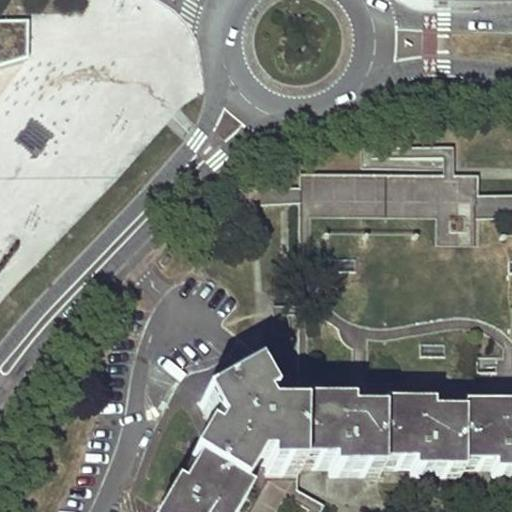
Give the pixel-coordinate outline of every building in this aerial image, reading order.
[(0,22),(0,69),(27,61),(27,22),(0,22)] [(296,197),(295,411),(345,412),(345,418),(377,419),(378,412),(426,412),(427,419),(457,419),(458,413),(507,413),(508,420),(511,420),(511,225),(476,225),(476,178),(448,178),(296,177),(296,197)] [(0,298),(15,278),(2,268),(0,269),(0,298)] [(249,378),(198,406),(212,434),(207,443),(200,440),(184,467),(190,471),(175,496),(169,493),(157,511),(242,511),(263,478),(263,417),(259,410),(265,407),(249,378)] [(488,481),(511,480),(511,420),(508,420),(507,413),(458,413),(457,419),(427,419),(426,412),(378,412),(377,419),(345,418),(345,412),(295,411),(295,417),(263,417),(263,478),(293,478),(295,472),(326,472),(326,478),(376,479),(376,473),(406,473),(408,480),(456,480),(457,473),(487,473),(488,481)] [(294,492),(293,478),(263,478),(242,511),(318,511),(320,508),(294,492)]
